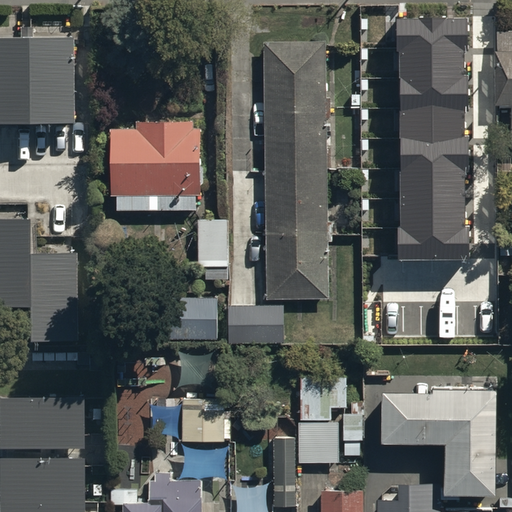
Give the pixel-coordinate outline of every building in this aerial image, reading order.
[(469,18),(399,18),(400,255),(470,254),(469,18)] [(511,35),(496,36),(497,112),(511,112),(511,35)] [(71,41),(0,42),(0,127),(73,127),(71,41)] [(329,45),(269,45),(270,305),(331,305),(329,45)] [(200,200),(200,122),(145,122),(145,136),(112,136),(112,200),(122,200),(122,213),(176,213),(176,200),(200,200)] [(227,220),(197,221),(197,279),(227,279),(227,220)] [(26,227),(0,227),(0,311),(34,311),(35,349),(80,347),(78,260),(27,261),(26,227)] [(217,339),(217,298),(163,298),(163,339),(217,339)] [(284,308),(227,308),(228,347),(283,347),(284,338),(290,338),(291,322),(283,322),(284,308)] [(349,378),(305,379),(306,417),(334,416),(334,409),(350,409),(349,378)] [(500,501),(498,398),(390,399),(390,451),(451,450),(452,501),(500,501)] [(84,402),(0,403),(0,455),(85,454),(84,402)] [(182,402),(182,446),(224,446),(224,442),(230,442),(230,425),(225,425),(225,422),(231,422),(231,402),(182,402)] [(362,419),(343,419),(343,460),(360,460),(360,445),(362,445),(362,419)] [(303,464),(338,464),(338,424),(303,424),(303,464)] [(278,439),(279,511),(299,511),(298,439),(278,439)] [(87,511),(87,466),(1,466),(0,511),(87,511)] [(170,476),(155,476),(155,487),(149,487),(149,510),(124,510),(123,511),(201,511),(201,485),(171,486),(170,476)] [(399,506),(376,506),(376,511),(438,511),(438,489),(399,490),(399,506)] [(365,511),(366,497),(328,496),(327,511),(365,511)]
